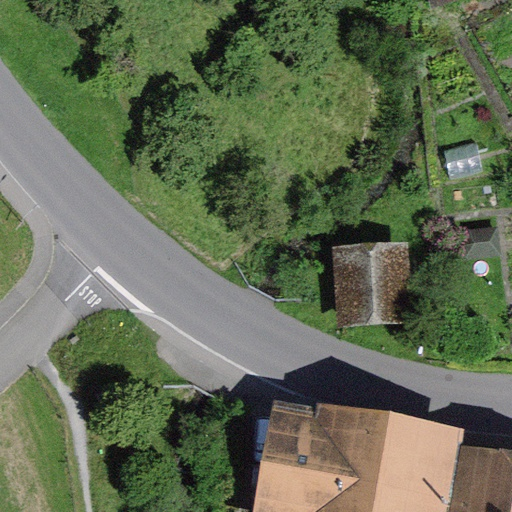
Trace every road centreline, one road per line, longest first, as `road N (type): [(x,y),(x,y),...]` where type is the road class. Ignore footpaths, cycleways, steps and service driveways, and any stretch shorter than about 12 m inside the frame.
road 1 (tertiary): [(511,407),(373,388),(285,358),(187,302),(117,248)]
road 2 (tertiary): [(117,248),(0,108)]
road 3 (residential): [(0,360),(117,248)]
